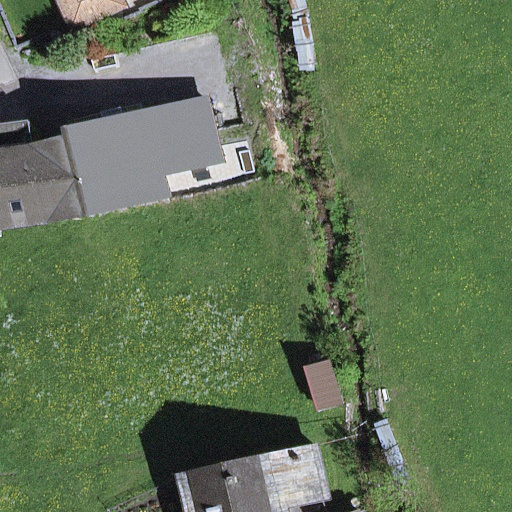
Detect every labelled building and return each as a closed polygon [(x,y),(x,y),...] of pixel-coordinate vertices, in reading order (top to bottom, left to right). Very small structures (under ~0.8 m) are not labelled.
[(63,0),(76,29),(126,6),(123,0),(63,0)] [(74,141),(143,130),(141,123),(139,106),(69,117),(74,141)] [(159,198),(152,156),(183,149),(175,113),(141,123),(143,130),(74,141),(35,152),(32,128),(0,131),(0,227),(88,217),(87,214),(159,198)] [(310,370),(321,410),(342,404),(331,364),(310,370)] [(190,481),(197,511),(289,511),(289,507),(329,498),(319,452),(190,481)]
